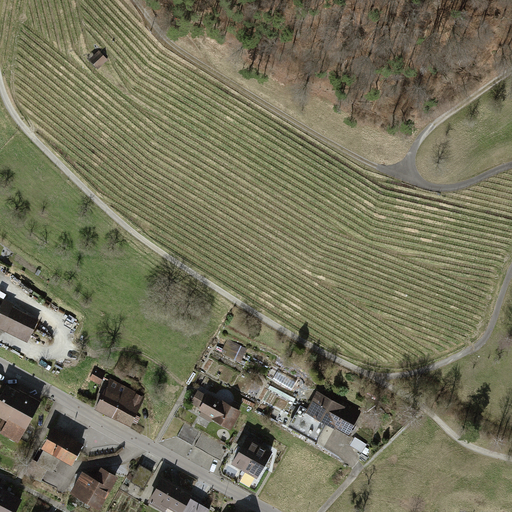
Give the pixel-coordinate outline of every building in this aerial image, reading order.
[(100,49),(88,57),(95,67),(107,60),(100,49)] [(3,298),(0,304),(0,328),(27,342),(38,319),(12,306),(14,304),(3,298)] [(95,369),(90,374),(98,383),(104,378),(95,369)] [(145,397),(109,378),(93,406),(129,426),(145,397)] [(6,382),(0,392),(0,414),(4,417),(0,425),(0,430),(20,441),(43,399),(20,387),(18,389),(6,382)] [(317,389),(305,410),(335,427),(336,425),(348,432),(358,416),(346,409),(347,407),(317,389)] [(198,405),(196,407),(230,426),(239,410),(206,391),(204,394),(197,390),(191,401),(198,405)] [(184,424),(176,437),(192,446),(200,432),(184,424)] [(54,428),(42,449),(44,450),(60,459),(73,466),(84,444),(54,428)] [(202,434),(195,447),(221,462),(228,449),(202,434)] [(259,476),(273,452),(247,437),(233,461),(259,476)] [(60,459),(44,450),(38,462),(33,459),(24,474),(42,482),(48,470),(53,473),(60,459)] [(81,468),(69,489),(99,506),(117,474),(101,464),(94,476),(81,468)] [(153,471),(140,464),(131,480),(144,488),(153,471)] [(162,474),(149,499),(164,507),(167,503),(179,509),(177,511),(208,511),(211,508),(188,495),(191,489),(162,474)] [(0,511),(15,511),(23,498),(0,485),(0,511)]
